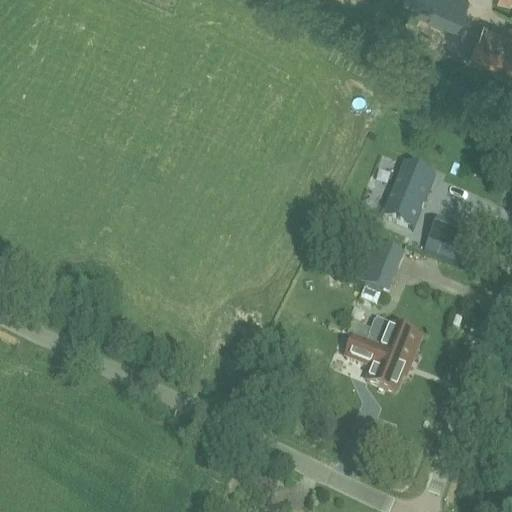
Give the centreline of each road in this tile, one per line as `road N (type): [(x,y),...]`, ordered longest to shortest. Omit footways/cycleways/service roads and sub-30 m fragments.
road 1 (unclassified): [(401,511),(0,317)]
road 2 (unclassified): [(429,511),(511,283)]
